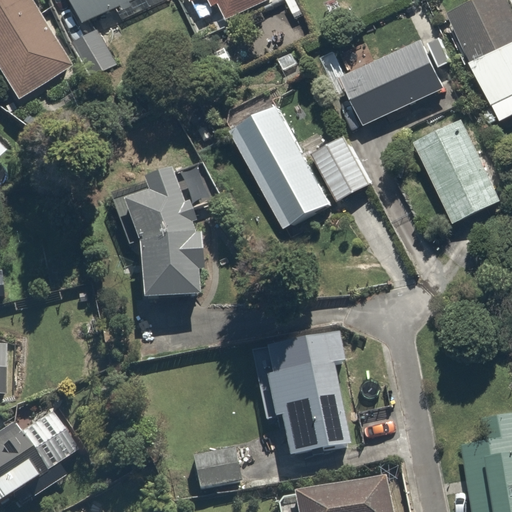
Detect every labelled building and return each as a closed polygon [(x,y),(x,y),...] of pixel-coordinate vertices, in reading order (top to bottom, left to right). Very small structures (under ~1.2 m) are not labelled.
[(72,66),(31,0),(0,0),(0,68),(19,99),(72,66)] [(72,0),(82,22),(129,0),(72,0)] [(265,0),(186,0),(188,3),(194,0),(207,0),(210,6),(217,3),(225,19),(265,0)] [(511,10),(507,0),(473,0),(447,13),(498,122),(511,115),(511,10)] [(96,29),(71,42),(90,78),(115,65),(96,29)] [(425,38),(339,76),(362,128),(448,91),(425,38)] [(332,204),(278,104),(229,131),(283,230),(332,204)] [(505,203),(465,117),(414,141),(454,226),(505,203)] [(371,186),(346,137),(312,154),(337,203),(371,186)] [(172,166),(144,176),(149,188),(125,197),(140,240),(144,297),(202,293),(201,270),(205,270),(202,230),(196,231),(192,221),(197,219),(190,199),(185,201),(172,166)] [(406,167),(389,176),(420,235),(437,226),(406,167)] [(383,183),(367,192),(414,279),(429,270),(383,183)] [(0,397),(9,397),(9,346),(0,346),(0,397)] [(355,450),(334,361),(266,378),(287,466),(355,450)] [(84,466),(80,459),(46,407),(0,436),(0,510),(62,471),(66,478),(84,466)] [(511,511),(511,411),(482,416),(487,443),(463,447),(473,511),(511,511)] [(234,444),(191,451),(198,492),(241,485),(234,444)] [(276,503),(277,511),(392,511),(385,479),(276,503)]
